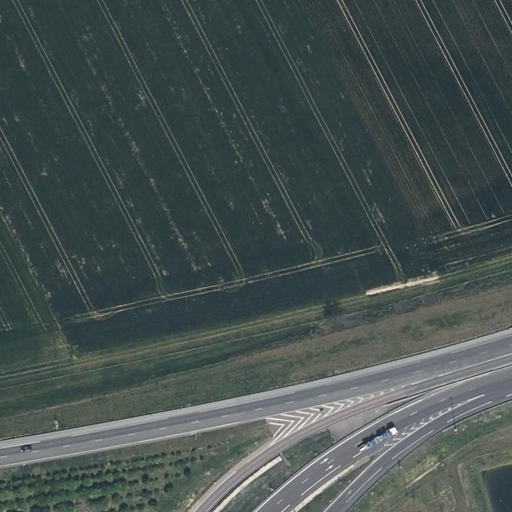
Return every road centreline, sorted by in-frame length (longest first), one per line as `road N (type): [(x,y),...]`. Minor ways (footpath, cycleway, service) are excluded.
road 1 (track): [(0,376),(242,328),(511,254)]
road 2 (motorway): [(511,341),(338,391),(0,456)]
road 3 (motorway): [(511,358),(291,439),(239,473),(200,511)]
road 4 (motorway): [(268,511),(326,464),(407,416),(511,378)]
road 5 (motorway): [(331,511),(426,428),(511,387)]
